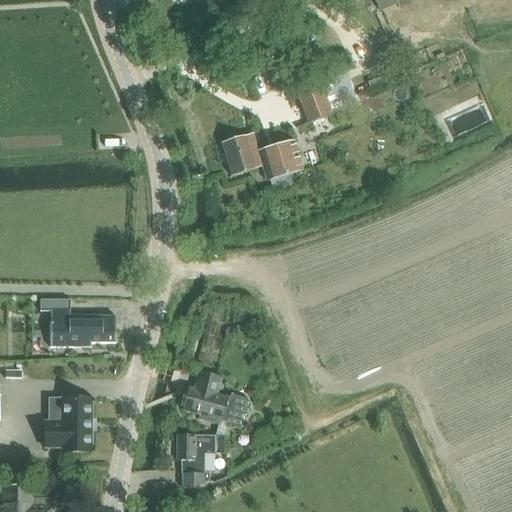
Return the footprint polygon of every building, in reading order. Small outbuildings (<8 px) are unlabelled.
[(185,18),(190,30),(191,31),(201,27),(195,14),(185,18)] [(294,87),(308,125),(332,116),(319,78),(294,87)] [(261,131),(266,146),(293,137),(289,123),(261,131)] [(262,168),(267,183),(302,172),(292,142),(258,153),(252,135),(221,145),(231,178),(262,168)] [(89,322),(71,323),(71,300),(41,301),(41,312),(51,312),(51,347),(91,347),(91,342),(114,342),(114,315),(89,316),(89,322)] [(227,398),(209,393),(214,375),(194,370),(190,387),(189,387),(183,411),(198,415),(198,419),(219,424),(220,423),(239,427),(242,417),(248,414),(250,405),(245,399),(232,396),(227,398)] [(93,420),(93,398),(62,399),(63,422),(47,422),(47,449),(63,449),(63,452),(94,452),(94,430),(95,430),(95,420),(93,420)] [(222,436),(176,437),(176,461),(181,461),(181,489),(194,489),(207,484),(207,474),(202,474),(201,453),(213,453),(222,453),(222,436)] [(0,511),(54,511),(55,498),(34,498),(33,486),(2,487),(2,504),(0,504),(0,511)]
